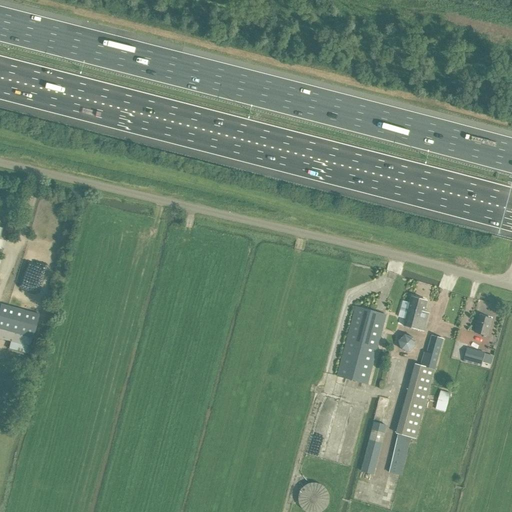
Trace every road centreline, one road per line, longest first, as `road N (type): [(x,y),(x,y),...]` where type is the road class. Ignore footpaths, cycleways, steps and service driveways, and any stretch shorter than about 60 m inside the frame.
road 1 (motorway): [(0,78),(511,210)]
road 2 (motorway): [(511,156),(0,27)]
road 3 (unclassified): [(510,287),(0,164)]
road 4 (track): [(397,258),(391,281),(347,300),(286,511)]
road 5 (track): [(449,270),(413,357),(374,497)]
road 6 (track): [(40,173),(0,291)]
